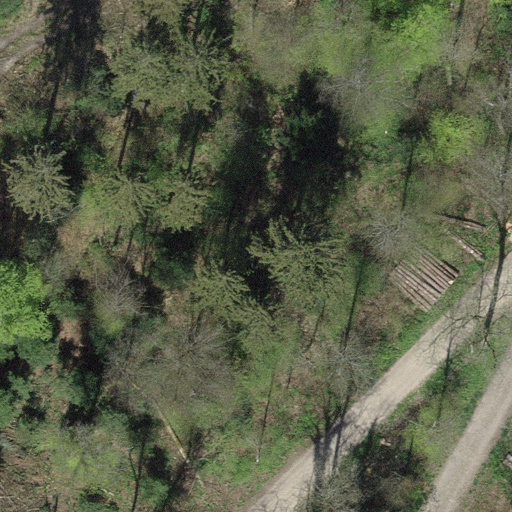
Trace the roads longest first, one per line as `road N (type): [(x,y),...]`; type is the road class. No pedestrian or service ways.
road 1 (track): [(265,511),(511,273)]
road 2 (track): [(439,511),(511,379)]
